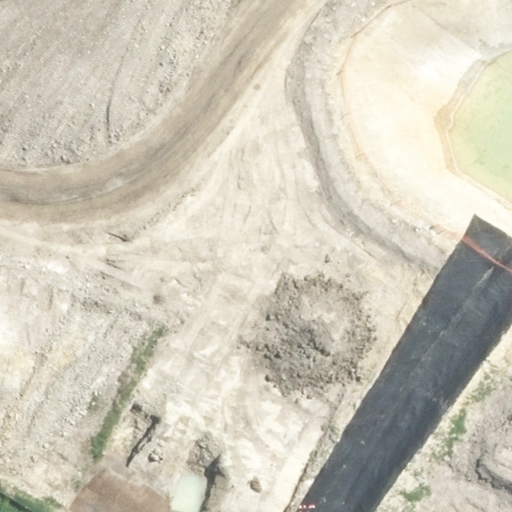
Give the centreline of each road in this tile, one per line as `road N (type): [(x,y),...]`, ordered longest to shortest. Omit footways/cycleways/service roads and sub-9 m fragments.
road 1 (residential): [(0,56),(396,312)]
road 2 (residential): [(396,312),(511,151)]
road 3 (residential): [(396,312),(511,387)]
